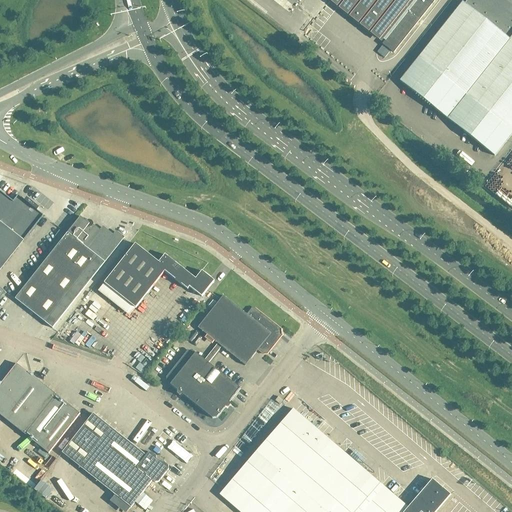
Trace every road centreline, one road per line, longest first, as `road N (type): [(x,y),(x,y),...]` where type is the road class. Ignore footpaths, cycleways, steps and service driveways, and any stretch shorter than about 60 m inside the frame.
road 1 (primary): [(147,39),(163,72),(204,119),(511,354)]
road 2 (primary): [(511,312),(242,108),(176,18)]
road 3 (tertiary): [(328,316),(217,231),(0,138)]
road 4 (unclassified): [(218,450),(121,377),(0,334)]
road 5 (tertiary): [(511,462),(328,316)]
road 6 (unclassified): [(218,450),(328,316)]
road 7 (unknown): [(511,143),(492,165),(481,165),(389,92)]
road 8 (tertiary): [(9,94),(147,39)]
road 9 (tertiary): [(141,26),(9,94)]
